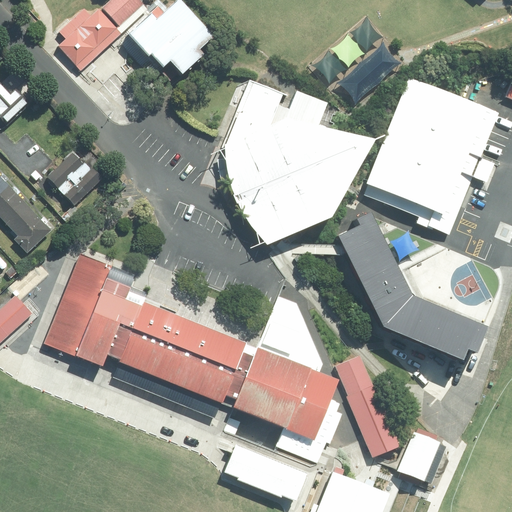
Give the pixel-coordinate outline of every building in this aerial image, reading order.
[(109,0),(101,8),(119,27),(142,6),(136,0),(109,0)] [(176,0),(158,18),(153,14),(130,35),(149,56),(152,54),(164,67),(170,61),(183,73),(204,54),(200,50),(216,36),(179,0),(176,0)] [(56,49),(76,69),(116,30),(97,11),(90,18),(82,9),(57,33),(62,39),(56,49)] [(511,78),(507,76),(499,97),(511,102),(511,78)] [(2,84),(0,81),(0,118),(5,123),(28,101),(7,80),(2,84)] [(282,117),(316,127),(325,105),(294,92),(288,110),(283,108),(277,105),(281,95),(247,81),(224,141),(282,117)] [(409,81),(365,185),(451,221),(495,117),(409,81)] [(224,141),(225,161),(227,181),(236,200),(251,220),(267,241),(330,216),(369,142),(322,128),(316,127),(282,117),(224,141)] [(98,175),(73,150),(46,177),(70,202),(98,175)] [(50,229),(0,176),(0,222),(27,251),(50,229)] [(379,325),(459,358),(463,347),(474,350),(482,326),(407,293),(367,211),(354,217),(355,224),(334,235),(341,248),(379,325)] [(113,292),(79,279),(53,342),(118,368),(219,408),(224,410),(225,410),(311,444),(336,384),(314,374),(320,363),(294,309),(273,300),(254,348),(250,346),(113,292)] [(0,344),(31,315),(14,296),(0,309),(0,344)] [(404,443),(363,357),(338,368),(379,454),(404,443)] [(219,408),(118,368),(114,378),(215,418),(219,408)] [(239,421),(229,416),(223,430),(234,434),(239,421)] [(444,448),(414,436),(397,477),(427,489),(444,448)] [(307,477),(237,449),(236,451),(227,472),(297,501),(307,477)] [(336,477),(333,476),(317,511),(380,511),(387,495),(336,477)]
